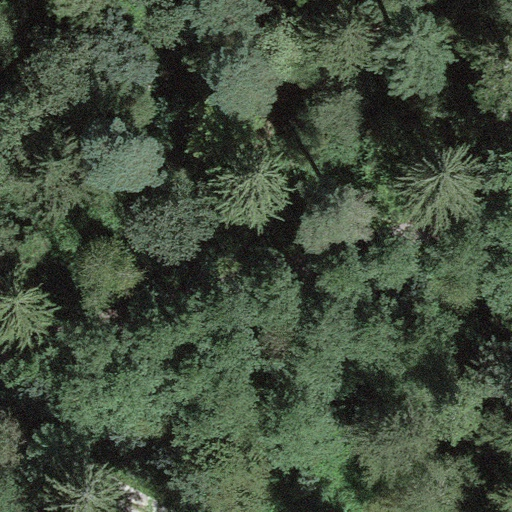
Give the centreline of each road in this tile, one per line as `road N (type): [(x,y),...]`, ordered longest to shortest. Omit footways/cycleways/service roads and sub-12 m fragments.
road 1 (track): [(0,359),(511,202)]
road 2 (track): [(0,417),(158,511)]
